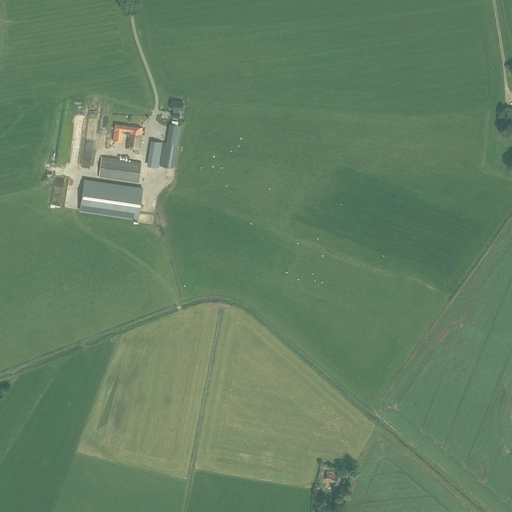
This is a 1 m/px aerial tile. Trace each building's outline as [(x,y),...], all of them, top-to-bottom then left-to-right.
[(172,100),(170,108),(174,109),(173,112),(172,117),(178,118),(179,113),(177,113),(178,109),(182,110),(183,102),(172,100)] [(159,165),(174,168),(180,125),(169,123),(166,142),(163,142),(159,165)] [(134,153),(139,154),(142,127),(115,124),(113,140),(122,141),(123,133),(126,133),(126,135),(128,135),(126,148),(135,149),(134,153)] [(162,142),(151,140),(149,151),(160,153),(162,142)] [(75,143),(73,149),(80,151),(82,145),(75,143)] [(99,176),(138,182),(141,162),(102,156),(99,176)] [(142,188),(84,180),(80,210),(138,218),(142,188)] [(332,488),(336,490),(342,474),(338,472),(337,474),(328,471),(324,480),(334,483),(332,488)]
